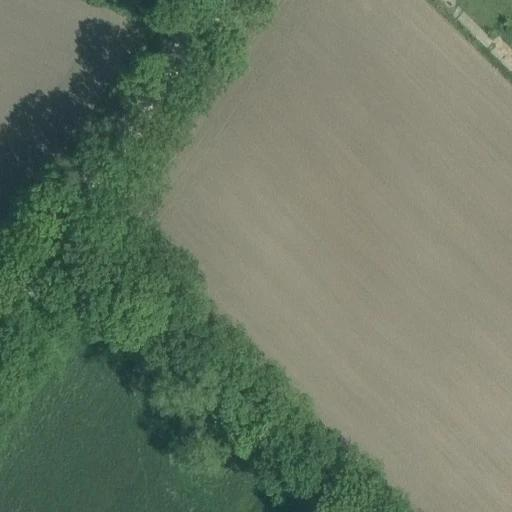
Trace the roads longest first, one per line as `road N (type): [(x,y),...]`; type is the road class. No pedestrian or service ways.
road 1 (track): [(51,235),(72,236),(361,511)]
road 2 (track): [(218,0),(72,236),(0,333)]
